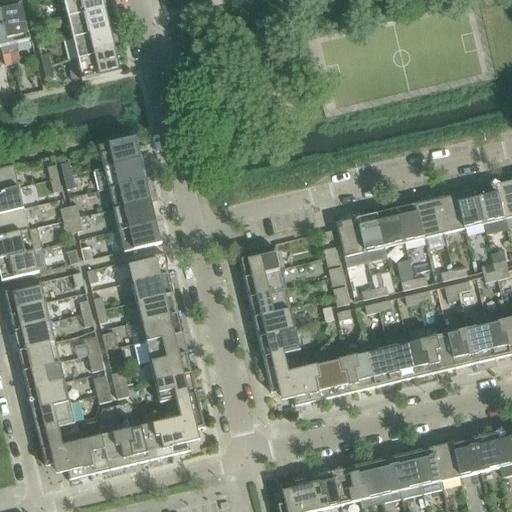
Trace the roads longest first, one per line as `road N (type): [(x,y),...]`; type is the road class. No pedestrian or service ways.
road 1 (residential): [(194,231),(511,153)]
road 2 (tertiary): [(246,458),(511,396)]
road 3 (tertiary): [(194,231),(140,0)]
road 4 (tertiary): [(246,458),(194,231)]
road 5 (residential): [(246,458),(33,506)]
road 6 (residential): [(0,366),(33,506)]
